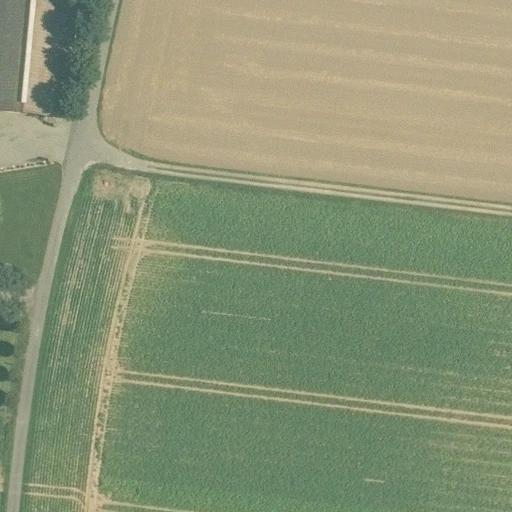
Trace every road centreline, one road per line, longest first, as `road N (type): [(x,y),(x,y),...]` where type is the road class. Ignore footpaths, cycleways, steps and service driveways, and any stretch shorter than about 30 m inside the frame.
road 1 (track): [(511,208),(69,156)]
road 2 (track): [(13,511),(17,444),(69,156)]
road 3 (unclassified): [(110,0),(69,156)]
